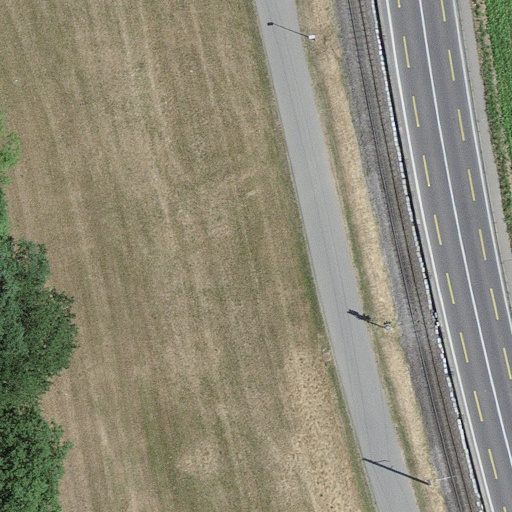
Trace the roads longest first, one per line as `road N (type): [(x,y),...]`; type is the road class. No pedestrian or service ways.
road 1 (unclassified): [(273,0),(398,511)]
road 2 (primary): [(421,0),(440,131),(511,456)]
